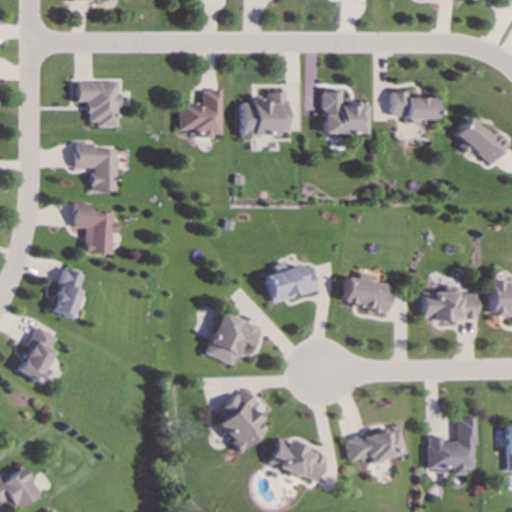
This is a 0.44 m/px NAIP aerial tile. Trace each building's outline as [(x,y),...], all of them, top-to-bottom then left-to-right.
[(74,83),(74,102),(85,102),(85,126),(115,126),(115,83),(74,83)] [(218,135),(218,91),(199,91),(199,104),(176,104),(176,132),(198,132),(198,139),(210,139),(210,135),(218,135)] [(238,136),(284,135),(283,92),(261,92),(261,97),(248,97),(248,103),(237,103),(238,136)] [(319,134),(365,134),(365,104),(338,104),(338,92),(319,92),(319,134)] [(432,99),(404,98),(404,92),(387,92),(387,119),(432,119),(432,99)] [(504,144),(490,132),(486,136),(465,118),(450,135),(486,165),(504,144)] [(114,191),(115,151),(91,150),(91,143),(73,143),(72,168),(89,169),(88,191),(114,191)] [(109,254),(109,234),(115,234),(115,222),(111,222),(111,213),(88,212),(89,204),(72,203),(71,228),(83,228),(82,254),(109,254)] [(313,291),(307,268),(299,269),(298,266),(282,269),(280,264),(271,266),(272,273),(262,275),(268,303),(292,298),(292,296),(313,291)] [(48,310),(72,319),(76,307),(72,305),(82,276),(63,269),(48,310)] [(339,306),(384,311),(387,285),(365,282),(366,274),(355,273),(354,279),(342,278),(339,306)] [(485,317),(511,317),(511,285),(498,285),(498,280),(486,280),(485,317)] [(471,294),(453,295),(453,287),(442,287),(442,293),(418,293),(418,321),(472,320),(471,294)] [(229,366),(238,342),(250,347),(257,328),(217,313),(201,355),(229,366)] [(54,338),(34,327),(24,347),(28,349),(15,371),(36,383),(52,353),(47,350),(54,338)] [(212,412),(219,420),(213,425),(237,452),(263,430),(255,422),(257,420),(247,408),(252,404),(239,389),(212,412)] [(423,469),(448,469),(448,475),(461,475),(461,469),(471,469),(470,419),(452,419),(452,442),(438,442),(438,438),(423,438),(423,469)] [(511,424),(502,425),(502,472),(511,471),(511,424)] [(401,456),(396,428),(340,440),(345,462),(366,457),(368,463),(401,456)] [(312,483),(322,458),(274,439),(264,464),(312,483)] [(37,494),(20,468),(2,480),(0,477),(0,501),(4,499),(11,511),(37,494)]
